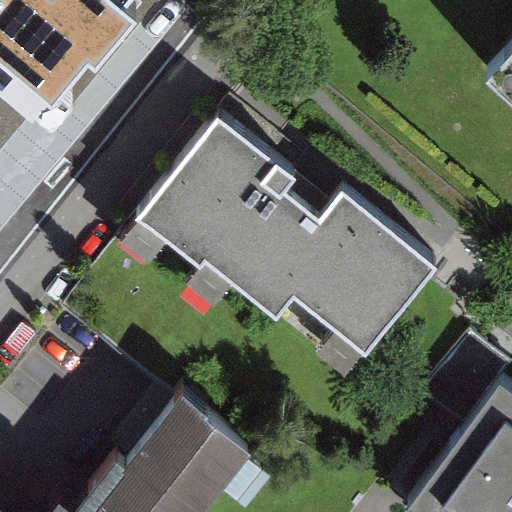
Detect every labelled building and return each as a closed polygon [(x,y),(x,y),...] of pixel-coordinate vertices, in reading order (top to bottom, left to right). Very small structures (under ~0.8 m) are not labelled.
[(140,8),(130,0),(0,0),(0,44),(51,89),(88,46),(99,55),(140,8)] [(511,65),(496,85),(511,97),(511,65)] [(429,234),(215,78),(138,183),(274,283),(288,264),(366,320),(429,234)] [(511,511),(511,364),(500,356),(413,477),(462,511),(511,511)] [(62,511),(21,511),(0,495),(0,511),(163,511),(242,414),(180,365),(62,511)]
